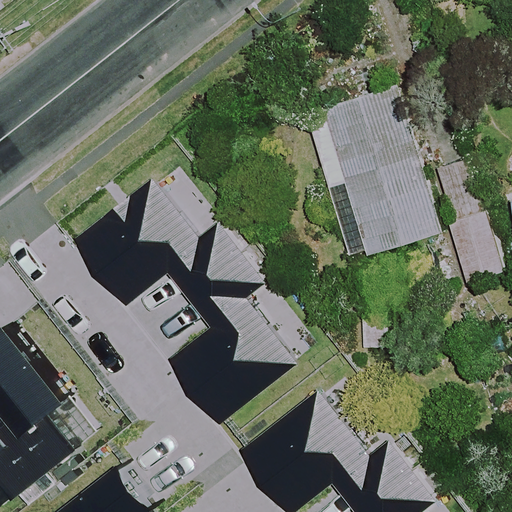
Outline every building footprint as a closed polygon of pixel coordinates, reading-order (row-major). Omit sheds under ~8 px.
[(49,0),(2,0),(20,22),(49,0)] [(413,87),(321,108),(355,257),(447,236),(413,87)] [(480,181),(445,192),(476,288),(511,277),(480,181)] [(158,316),(139,329),(185,397),(289,325),(201,197),(117,255),(158,316)] [(357,424),(302,353),(252,392),(307,462),(357,424)] [(143,511),(135,502),(159,483),(125,440),(99,460),(46,393),(0,429),(0,458),(42,511),(143,511)]
